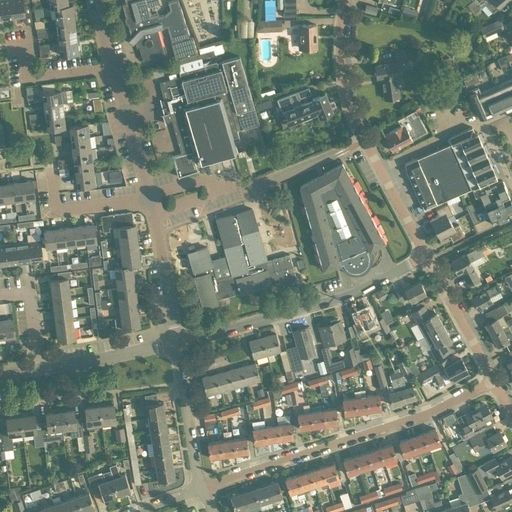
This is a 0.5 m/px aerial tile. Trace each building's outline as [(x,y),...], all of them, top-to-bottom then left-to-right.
[(10,0),(0,0),(0,15),(0,18),(12,17),(10,0)] [(10,0),(12,17),(24,15),(23,6),(30,5),(28,0),(10,0)] [(128,40),(132,44),(135,42),(136,48),(139,47),(143,61),(165,54),(158,29),(167,27),(171,42),(176,60),(187,57),(189,56),(197,54),(192,37),(190,37),(186,24),(185,24),(180,6),(177,0),(174,0),(168,2),(170,9),(164,14),(159,16),(158,13),(150,16),(147,6),(160,3),(158,0),(125,0),(126,3),(122,4),(125,16),(125,17),(125,19),(125,20),(125,21),(126,22),(126,23),(127,24),(128,25),(131,37),(128,40)] [(282,0),(283,18),(295,17),(294,0),(282,0)] [(473,0),(468,5),(476,14),(486,5),(493,13),(499,8),(507,0),(473,0)] [(68,5),(54,7),(55,18),(74,16),(72,4),(68,4),(68,5)] [(364,11),(375,14),(377,7),(366,4),(364,11)] [(418,10),(403,6),(401,14),(415,19),(418,10)] [(42,8),(34,9),(35,17),(43,16),(42,8)] [(55,18),(57,30),(75,28),(74,16),(55,18)] [(240,36),(253,36),(253,19),(240,19),(240,36)] [(482,32),(484,38),(496,33),(504,29),(502,25),(501,24),(499,19),(480,28),(482,32)] [(259,20),(255,31),(268,31),(267,20),(259,20)] [(302,25),(302,49),(317,48),(316,25),(302,25)] [(57,30),(58,42),(77,40),(75,28),(57,30)] [(496,33),(484,38),(485,41),(497,36),(496,33)] [(58,42),(60,55),(78,52),(77,40),(58,42)] [(187,57),(176,60),(177,65),(215,54),(213,49),(201,53),(197,54),(189,56),(187,57)] [(405,49),(394,51),(395,58),(399,58),(400,62),(407,61),(405,49)] [(511,66),(509,60),(506,55),(497,59),(502,70),(511,66)] [(180,76),(159,82),(164,99),(160,101),(162,108),(164,113),(162,113),(164,122),(171,120),(174,128),(181,154),(172,156),(177,176),(197,171),(194,162),(200,160),(200,162),(234,152),(235,152),(232,141),(239,139),(236,127),(240,126),(241,129),(258,124),(259,124),(258,123),(239,56),(221,61),(222,62),(216,63),(216,61),(179,72),(180,76)] [(442,59),(444,68),(453,65),(451,57),(442,59)] [(382,81),(384,98),(399,96),(396,75),(397,75),(396,62),(375,65),(377,78),(381,77),(382,81)] [(476,72),(463,80),(466,86),(479,80),(476,72)] [(511,79),(480,93),(478,87),(474,89),(468,91),(469,94),(480,118),(483,116),(486,115),(485,113),(491,111),(491,112),(497,109),(497,110),(511,103),(511,79)] [(43,105),(62,102),(67,102),(65,90),(42,92),(43,105)] [(329,103),(325,93),(312,98),(312,99),(301,104),(298,98),(300,98),(297,91),(276,99),(282,112),(283,111),(286,119),(280,121),(284,130),(290,127),(288,123),(317,112),(319,117),(332,111),(331,108),(336,106),(334,101),(329,103)] [(100,97),(92,98),(93,109),(101,108),(100,97)] [(258,103),(260,109),(273,105),(271,99),(258,103)] [(62,102),(43,105),(45,117),(64,114),(62,102)] [(395,149),(412,140),(427,131),(415,109),(397,119),(400,125),(388,132),(387,133),(383,135),(392,151),(395,149)] [(64,114),(45,117),(46,129),(65,127),(64,114)] [(88,123),(69,126),(70,138),(89,136),(88,123)] [(488,180),(496,177),(496,176),(492,166),(490,161),(487,155),(482,144),(477,132),(474,133),(471,127),(448,137),(451,143),(417,158),(404,164),(424,209),(436,203),(437,203),(460,193),(469,189),(471,188),(479,185),(488,180)] [(70,138),(72,150),(91,148),(89,136),(70,138)] [(91,148),(72,150),(73,162),(92,159),(91,148)] [(92,159),(73,162),(75,174),(94,171),(92,159)] [(342,163),(331,168),(299,186),(323,270),(343,264),(344,266),(346,268),(346,269),(348,270),(350,271),(352,272),(353,272),(354,272),(356,272),(359,271),(360,271),(362,270),(364,269),(365,268),(367,266),(367,264),(368,261),(368,260),(368,259),(368,256),(367,254),(367,253),(385,243),(342,163)] [(94,171),(75,174),(76,186),(95,184),(94,171)] [(120,171),(109,172),(110,182),(121,181),(120,171)] [(32,180),(22,181),(24,199),(34,197),(32,180)] [(475,196),(479,194),(479,193),(478,190),(484,188),(490,185),(488,180),(479,185),(471,188),(475,196)] [(484,188),(478,190),(479,193),(479,194),(483,204),(484,203),(485,207),(496,202),(501,200),(509,197),(507,194),(503,183),(501,180),(498,181),(494,183),(490,185),(484,188)] [(12,182),(14,200),(24,199),(22,181),(12,182)] [(4,201),(14,200),(12,182),(2,183),(4,201)] [(125,185),(108,187),(109,195),(126,193),(125,185)] [(483,204),(474,208),(480,221),(489,217),(492,224),(499,221),(510,216),(511,215),(511,204),(510,199),(509,197),(501,200),(496,202),(485,207),(484,203),(483,204)] [(432,225),(435,231),(451,223),(450,221),(447,217),(453,214),(447,203),(435,209),(438,214),(432,217),(431,218),(429,219),(430,221),(432,225)] [(480,221),(474,208),(471,203),(465,205),(468,212),(473,224),(480,221)] [(193,244),(187,246),(189,251),(188,252),(193,270),(193,271),(194,271),(195,276),(194,276),(203,308),(218,304),(217,300),(271,284),(266,269),(264,270),(262,260),(266,259),(252,207),(216,218),(226,255),(210,259),(206,247),(195,250),(193,244)] [(83,224),(86,242),(96,241),(94,223),(83,224)] [(451,223),(435,231),(440,240),(441,241),(442,240),(444,239),(450,236),(453,241),(464,235),(458,224),(453,227),(451,223)] [(83,224),(73,226),(76,244),(86,242),(83,224)] [(121,226),(117,226),(118,236),(136,234),(135,224),(133,224),(127,225),(121,226)] [(73,226),(64,227),(66,245),(76,244),(73,226)] [(64,227),(54,228),(56,246),(66,245),(64,227)] [(54,228),(43,230),(46,247),(56,246),(54,228)] [(118,236),(120,246),(138,244),(136,234),(118,236)] [(40,240),(27,242),(30,260),(42,259),(40,240)] [(27,242),(15,243),(16,246),(18,262),(30,260),(27,242)] [(15,243),(4,245),(4,250),(6,263),(18,262),(16,246),(15,243)] [(120,246),(121,256),(139,254),(138,244),(120,246)] [(465,253),(451,261),(457,273),(461,271),(467,283),(479,278),(470,261),(484,254),(480,246),(466,253),(465,253)] [(92,257),(88,257),(89,266),(101,264),(100,254),(91,255),(92,257)] [(139,254),(121,256),(122,266),(132,265),(140,264),(139,254)] [(266,269),(271,284),(278,282),(280,288),(297,283),(289,254),(266,260),(266,259),(262,260),(264,270),(266,269)] [(302,259),(296,260),(298,268),(304,266),(302,259)] [(114,267),(115,277),(133,275),(132,265),(122,266),(114,267)] [(51,290),(69,288),(68,278),(71,277),(70,271),(57,273),(58,279),(50,280),(51,290)] [(115,277),(117,287),(135,285),(133,275),(115,277)] [(409,297),(411,301),(426,293),(419,281),(410,286),(408,283),(395,291),(401,301),(409,297)] [(117,287),(118,297),(136,295),(135,285),(117,287)] [(496,285),(486,290),(471,298),(477,309),(492,301),(490,297),(500,291),(496,285)] [(51,290),(52,300),(70,298),(69,288),(51,290)] [(385,288),(377,293),(380,300),(389,296),(385,288)] [(136,295),(118,297),(119,307),(137,305),(136,295)] [(52,300),(54,310),(71,308),(70,298),(52,300)] [(490,321),(485,324),(491,334),(511,322),(511,317),(505,321),(501,314),(507,311),(502,303),(485,312),(490,321)] [(137,305),(119,307),(120,317),(138,315),(137,305)] [(424,336),(429,333),(443,326),(436,312),(429,316),(424,305),(410,312),(416,323),(417,323),(424,336)] [(54,310),(55,320),(73,317),(71,308),(54,310)] [(359,321),(353,324),(356,330),(359,336),(379,327),(376,320),(374,321),(368,308),(356,313),(359,321)] [(139,325),(138,315),(120,317),(121,327),(139,325)] [(55,320),(56,330),(74,327),(73,317),(55,320)] [(12,318),(2,319),(4,337),(5,340),(15,339),(12,318)] [(388,330),(385,325),(382,318),(376,320),(383,333),(388,330)] [(319,326),(325,344),(344,339),(339,320),(319,326)] [(511,322),(491,334),(497,346),(511,337),(511,333),(511,332),(511,322)] [(296,345),(286,348),(286,349),(290,364),(301,361),(300,358),(315,354),(307,326),(292,331),(296,345)] [(429,333),(424,336),(436,358),(449,351),(444,341),(450,338),(443,326),(429,333)] [(75,338),(74,327),(56,330),(57,340),(75,338)] [(262,337),(267,355),(280,351),(275,333),(262,337)] [(253,358),(267,355),(262,337),(248,341),(253,358)] [(327,346),(321,348),(327,370),(344,366),(342,359),(331,362),(327,346)] [(343,349),(347,365),(357,363),(353,347),(343,349)] [(446,371),(451,380),(468,372),(460,358),(449,364),(446,359),(415,375),(420,385),(431,379),(436,389),(445,384),(440,374),(446,371)] [(369,359),(362,361),(365,369),(372,367),(369,359)] [(406,378),(412,374),(404,359),(398,363),(406,378)] [(323,361),(317,362),(320,373),(326,372),(323,361)] [(255,362),(241,366),(246,384),(260,380),(255,362)] [(381,363),(373,366),(380,386),(387,384),(381,363)] [(342,378),(351,375),(359,372),(357,365),(340,370),(342,378)] [(241,366),(228,370),(233,388),(246,384),(241,366)] [(228,370),(215,373),(220,391),(233,388),(228,370)] [(394,373),(403,401),(416,398),(412,385),(406,387),(401,371),(394,373)] [(206,395),(220,391),(215,373),(201,377),(206,395)] [(316,378),(318,384),(326,382),(327,385),(334,383),(331,373),(316,378)] [(392,405),(403,401),(394,373),(389,375),(394,390),(388,392),(392,405)] [(310,387),(318,384),(316,378),(308,380),(310,387)] [(301,380),(272,389),(274,397),(282,395),(281,393),(299,388),(300,391),(304,390),(301,380)] [(286,393),(286,404),(295,403),(295,392),(286,393)] [(378,393),(366,395),(368,410),(381,408),(378,393)] [(366,395),(354,397),(357,412),(368,410),(366,395)] [(260,399),(262,406),(270,403),(268,396),(260,399)] [(344,414),(357,412),(354,397),(342,399),(344,414)] [(253,409),(262,406),(260,399),(251,402),(253,409)] [(125,421),(131,420),(130,412),(132,412),(130,402),(126,402),(126,405),(123,406),(123,408),(125,421)] [(148,417),(164,415),(162,402),(146,404),(148,417)] [(468,421),(460,425),(466,437),(487,426),(486,425),(493,421),(485,404),(484,404),(482,403),(479,405),(478,407),(464,414),(468,421)] [(113,404),(99,406),(101,423),(115,422),(113,404)] [(94,424),(101,423),(99,406),(85,407),(88,431),(94,430),(94,424)] [(228,408),(231,416),(239,413),(237,406),(228,408)] [(335,407),(322,409),(325,425),(337,423),(335,407)] [(222,418),(231,416),(228,408),(220,411),(222,418)] [(59,411),(62,429),(70,428),(71,437),(83,435),(82,426),(76,427),(73,409),(59,411)] [(322,409),(310,411),(312,427),(325,425),(322,409)] [(48,428),(42,429),(43,440),(63,438),(62,429),(59,411),(46,412),(48,428)] [(300,429),(312,427),(310,411),(297,413),(300,429)] [(441,417),(445,424),(455,419),(451,411),(441,417)] [(203,414),(204,422),(215,420),(214,412),(203,414)] [(20,416),(22,433),(32,432),(34,447),(44,445),(43,441),(42,429),(36,430),(34,414),(20,416)] [(289,414),(276,416),(277,424),(280,439),(293,437),(289,414)] [(148,417),(150,430),(166,427),(164,415),(148,417)] [(7,425),(0,426),(4,451),(12,450),(11,435),(22,433),(20,416),(6,417),(7,425)] [(277,424),(265,426),(267,441),(280,439),(277,424)] [(255,443),(267,441),(265,426),(252,428),(255,443)] [(125,440),(123,427),(114,428),(116,441),(125,440)] [(150,430),(152,442),(168,440),(166,427),(150,430)] [(435,429),(423,433),(428,448),(440,443),(435,429)] [(482,429),(469,437),(476,450),(489,442),(493,449),(506,442),(499,430),(486,437),(482,429)] [(423,433),(411,437),(416,452),(428,448),(423,433)] [(92,434),(83,435),(85,452),(94,451),(92,434)] [(245,437),(233,438),(235,454),(248,452),(245,437)] [(404,456),(411,453),(413,458),(418,456),(416,452),(411,437),(399,441),(404,456)] [(233,438),(220,440),(222,456),(235,454),(233,438)] [(152,442),(154,455),(170,452),(168,440),(152,442)] [(210,458),(222,456),(220,440),(207,442),(210,458)] [(391,444),(379,448),(384,463),(396,458),(391,444)] [(379,448),(367,452),(372,466),(384,463),(379,448)] [(154,455),(156,468),(172,465),(170,452),(154,455)] [(367,452),(355,456),(360,470),(372,466),(367,452)] [(451,474),(457,471),(462,468),(454,452),(448,455),(453,463),(446,466),(451,474)] [(494,457),(482,463),(487,473),(497,468),(501,477),(511,471),(511,455),(498,463),(494,457)] [(348,474),(360,470),(355,456),(343,460),(348,474)] [(116,463),(109,466),(110,470),(113,477),(111,478),(117,494),(130,490),(124,473),(120,475),(116,463)] [(333,463),(321,466),(326,481),(338,477),(333,463)] [(174,478),(172,465),(156,468),(158,481),(174,478)] [(321,466),(309,470),(314,485),(320,483),(322,488),(328,486),(326,481),(321,466)] [(465,473),(475,493),(487,487),(477,467),(465,473)] [(98,473),(87,477),(91,488),(99,485),(104,499),(117,494),(111,478),(113,477),(110,470),(98,474),(98,473)] [(309,470),(297,474),(303,493),(309,491),(308,487),(314,485),(309,470)] [(424,473),(426,481),(435,478),(432,471),(424,473)] [(414,472),(408,475),(412,485),(426,481),(424,473),(416,476),(414,472)] [(80,483),(85,482),(82,473),(70,477),(72,482),(79,480),(80,483)] [(451,506),(452,511),(468,511),(464,497),(475,493),(465,473),(457,476),(462,493),(458,494),(460,503),(451,506)] [(297,495),(303,493),(297,474),(285,478),(290,493),(296,491),(297,495)] [(511,477),(503,481),(511,501),(511,477)] [(155,495),(154,481),(146,481),(146,495),(155,495)] [(277,481),(265,485),(270,500),(272,504),(277,502),(276,498),(282,496),(277,481)] [(496,508),(511,501),(503,481),(488,487),(491,494),(490,495),(496,508)] [(400,482),(391,485),(393,492),(402,489),(400,482)] [(414,487),(415,488),(419,499),(424,498),(427,507),(434,505),(436,511),(452,511),(451,506),(443,509),(441,500),(434,502),(430,490),(429,490),(427,483),(414,487)] [(265,485),(254,488),(258,503),(270,500),(265,485)] [(391,485),(383,488),(385,494),(393,492),(391,485)] [(16,511),(24,511),(15,487),(9,488),(5,488),(11,503),(13,502),(16,511)] [(254,488),(242,492),(247,507),(258,503),(254,488)] [(403,504),(419,499),(415,488),(405,491),(406,493),(400,495),(403,504)] [(376,490),(367,493),(369,499),(378,497),(376,490)] [(76,496),(81,511),(94,507),(88,492),(76,496)] [(235,511),(247,507),(242,492),(230,496),(235,511)] [(336,503),(333,504),(335,511),(351,505),(347,492),(339,495),(341,501),(336,503)] [(367,493),(359,496),(361,502),(369,499),(367,493)] [(76,496),(64,500),(68,511),(78,511),(81,511),(76,496)] [(396,496),(388,499),(390,506),(398,504),(396,496)] [(381,509),(390,506),(388,499),(374,504),(376,511),(379,511),(382,511),(381,509)] [(68,511),(64,500),(53,504),(55,511),(68,511)]
